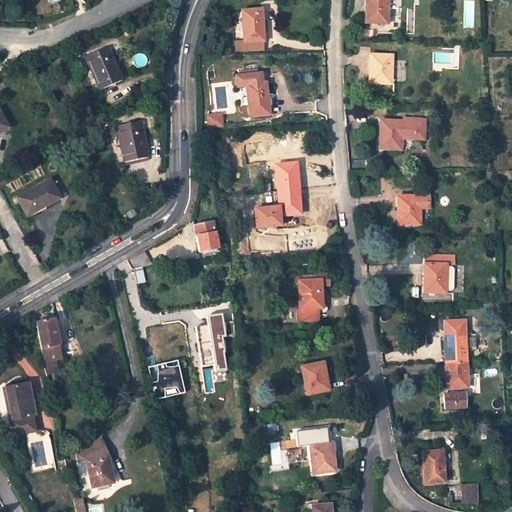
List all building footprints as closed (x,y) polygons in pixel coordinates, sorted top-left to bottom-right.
[(364,0),(364,23),(387,24),(388,9),(401,9),(400,0),(364,0)] [(241,12),(244,42),(263,41),(261,11),(241,12)] [(122,80),(115,63),(107,47),(84,57),(99,91),(122,80)] [(369,55),(369,83),(390,83),(391,56),(369,55)] [(269,115),(265,83),(262,83),(261,75),(236,77),(237,88),(239,87),(242,105),(248,104),(250,117),(269,115)] [(207,128),(224,128),(223,113),(207,114),(207,128)] [(380,121),(379,148),(400,150),(401,139),(423,140),(424,119),(402,118),(402,122),(380,121)] [(123,163),(148,157),(140,122),(116,127),(123,163)] [(295,164),(275,166),(278,191),(298,189),(295,164)] [(26,217),(59,198),(49,180),(16,198),(26,217)] [(278,191),(280,216),(300,214),(298,189),(278,191)] [(397,198),(397,225),(419,224),(418,210),(428,210),(428,197),(397,198)] [(194,226),(199,252),(217,248),(212,222),(194,226)] [(141,266),(151,264),(143,250),(131,258),(134,272),(142,270),(141,266)] [(454,256),(423,255),(423,264),(454,265),(454,256)] [(423,264),(423,281),(422,292),(454,293),(454,291),(459,291),(462,289),(462,269),(460,266),(454,266),(454,265),(423,264)] [(136,283),(145,281),(142,270),(134,272),(136,283)] [(321,308),(320,276),(298,277),(300,309),(297,309),(297,321),(318,321),(317,308),(321,308)] [(222,313),(209,316),(216,371),(227,370),(222,336),(226,336),(222,313)] [(34,323),(43,362),(61,358),(53,319),(34,323)] [(466,363),(464,322),(443,323),(445,364),(466,363)] [(177,360),(148,367),(156,399),(185,392),(177,360)] [(300,367),(306,394),(328,390),(322,362),(300,367)] [(445,364),(447,388),(448,388),(449,394),(444,395),(444,409),(465,408),(464,394),(461,394),(461,387),(467,387),(466,363),(445,364)] [(48,373),(50,382),(58,381),(56,372),(48,373)] [(6,407),(12,435),(34,431),(31,416),(34,416),(27,384),(5,389),(9,407),(6,407)] [(84,461),(91,488),(113,483),(107,455),(104,456),(100,439),(76,454),(78,463),(84,461)] [(334,470),(331,444),(309,446),(311,461),(313,473),(334,470)] [(299,447),(301,462),(311,461),(309,446),(299,447)] [(422,452),(424,483),(443,482),(441,451),(422,452)] [(460,485),(461,504),(478,504),(477,484),(460,485)]
